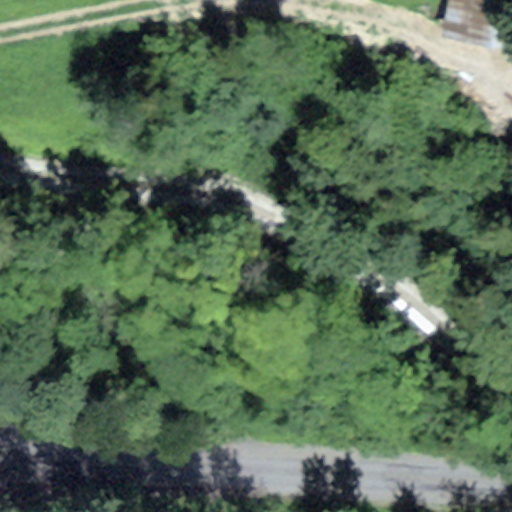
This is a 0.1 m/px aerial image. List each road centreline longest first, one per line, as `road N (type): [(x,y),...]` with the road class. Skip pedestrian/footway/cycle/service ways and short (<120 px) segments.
road 1 (track): [(0,159),(229,202),(364,259),(491,367),(511,374)]
road 2 (unclassified): [(511,474),(0,443)]
road 3 (track): [(0,36),(188,0)]
